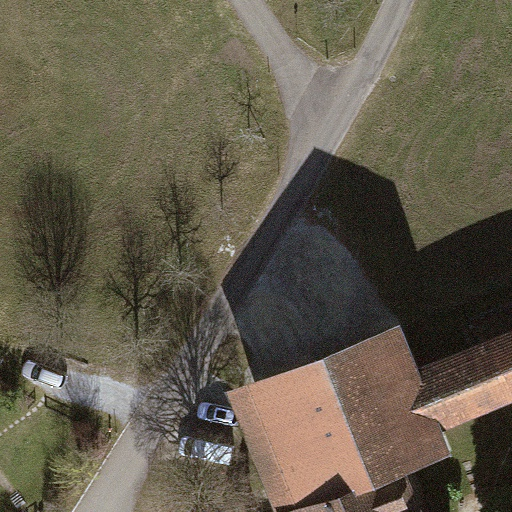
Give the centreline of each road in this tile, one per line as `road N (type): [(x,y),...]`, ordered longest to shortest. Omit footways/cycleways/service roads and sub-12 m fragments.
road 1 (residential): [(111,511),(405,0)]
road 2 (track): [(241,0),(330,135)]
